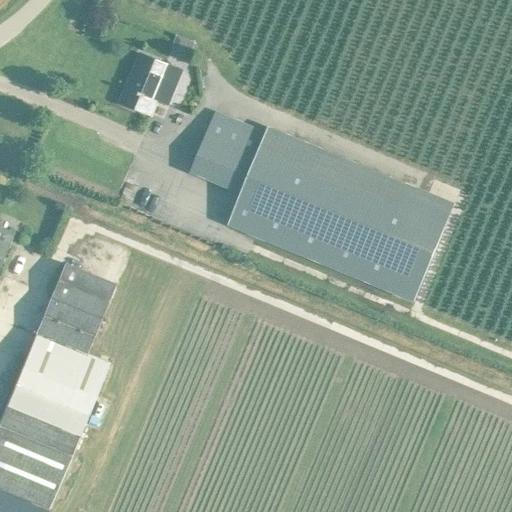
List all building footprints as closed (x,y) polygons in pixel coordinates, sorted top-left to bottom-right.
[(168,104),(181,71),(138,53),(117,101),(150,115),(157,100),(168,104)] [(214,111),(189,172),(239,193),(265,133),(214,111)] [(237,223),(410,300),(442,229),(269,152),(237,223)] [(11,284),(25,252),(7,245),(12,233),(0,228),(0,297),(3,298),(9,283),(11,284)] [(49,299),(97,319),(98,320),(113,284),(63,263),(48,299),(49,299)] [(83,352),(97,319),(49,299),(36,332),(83,352)] [(2,408),(76,439),(107,363),(84,354),(85,353),(83,352),(36,332),(34,332),(2,408)] [(0,488),(47,508),(76,439),(2,408),(0,413),(0,488)] [(0,511),(45,511),(0,492),(0,511)]
